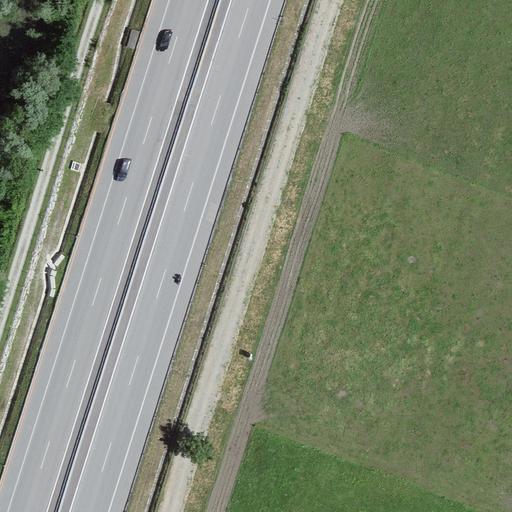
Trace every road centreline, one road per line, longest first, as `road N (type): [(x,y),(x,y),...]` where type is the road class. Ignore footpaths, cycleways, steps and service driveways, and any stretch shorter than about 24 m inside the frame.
road 1 (track): [(329,0),(166,511)]
road 2 (motorway): [(189,0),(28,511)]
road 3 (motorway): [(88,511),(249,0)]
road 4 (track): [(0,322),(98,0)]
